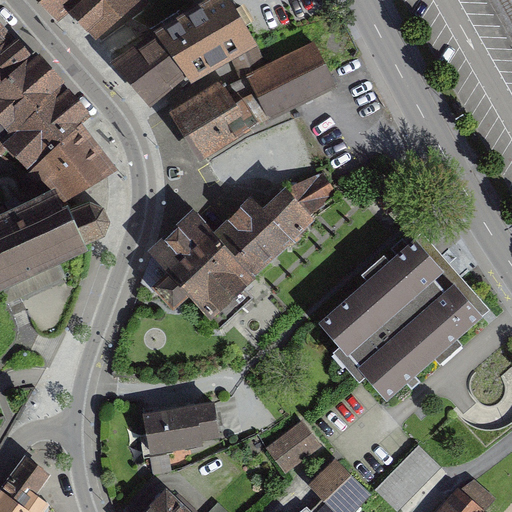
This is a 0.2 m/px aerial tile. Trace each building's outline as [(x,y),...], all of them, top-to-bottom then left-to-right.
[(47,0),(69,23),(82,11),(108,40),(153,0),(47,0)] [(267,48),(273,45),(270,40),(256,18),(244,0),(218,0),(163,31),(199,76),(204,84),(240,64),(248,77),(276,64),(267,48)] [(270,40),(288,33),(279,11),(256,18),(270,40)] [(0,57),(24,35),(6,17),(2,20),(0,17),(0,57)] [(122,58),(161,108),(199,76),(163,31),(122,58)] [(0,95),(44,55),(24,35),(0,57),(0,95)] [(280,119),(346,89),(324,42),(258,73),(280,119)] [(0,151),(4,154),(79,86),(47,51),(44,55),(0,95),(0,111),(11,124),(0,133),(0,151)] [(248,104),(232,79),(178,114),(209,161),(251,134),(248,130),(269,117),(257,98),(248,104)] [(91,126),(103,114),(79,86),(4,154),(9,157),(14,151),(39,171),(91,126)] [(51,178),(76,196),(128,169),(91,126),(39,171),(35,174),(45,181),(51,178)] [(324,213),(345,194),(331,175),(301,189),(324,213)] [(274,209),(263,197),(250,209),(226,231),(268,276),(329,218),(324,213),(301,189),(299,186),(274,209)] [(94,204),(72,213),(63,193),(17,211),(0,217),(0,290),(1,291),(7,305),(17,301),(67,281),(61,268),(96,253),(93,246),(109,237),(115,223),(108,209),(94,204)] [(399,193),(385,202),(393,214),(407,205),(399,193)] [(226,231),(208,211),(159,255),(150,283),(160,295),(165,289),(186,310),(198,299),(228,330),(263,298),(258,293),(264,287),(261,283),(268,276),(226,231)] [(452,286),(443,294),(433,284),(443,276),(412,241),(385,265),(380,258),(357,278),(364,286),(318,328),(338,351),(331,357),(355,384),(363,377),(386,403),(433,361),(438,367),(459,348),(455,344),(481,320),(469,306),(452,286)] [(225,405),(152,416),(155,435),(147,437),(150,458),(217,447),(216,440),(231,438),(225,405)] [(329,446),(310,422),(277,447),(296,471),(329,446)] [(409,511),(450,469),(427,447),(386,491),(409,511)] [(34,460),(0,510),(0,511),(60,511),(56,509),(62,501),(46,490),(56,476),(34,460)] [(360,511),(379,492),(344,462),(321,488),(334,500),(322,511),(360,511)] [(495,511),(469,488),(447,511),(495,511)] [(199,511),(178,491),(156,511),(199,511)]
